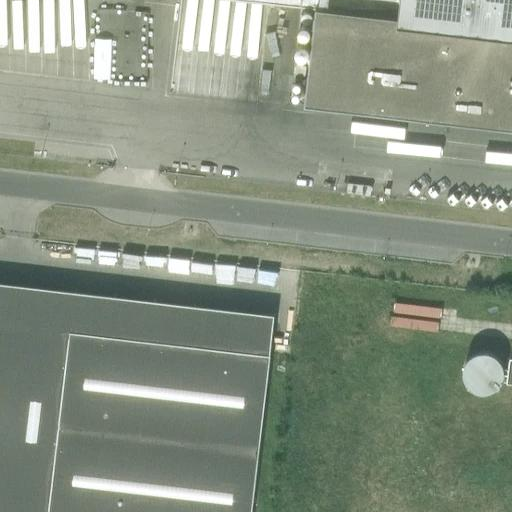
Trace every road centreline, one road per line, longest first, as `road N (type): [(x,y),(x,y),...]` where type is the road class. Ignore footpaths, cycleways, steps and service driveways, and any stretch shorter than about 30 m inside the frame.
road 1 (unclassified): [(511,243),(0,180)]
road 2 (unknown): [(124,196),(128,133),(155,118),(511,159)]
road 3 (unknown): [(0,504),(23,299)]
